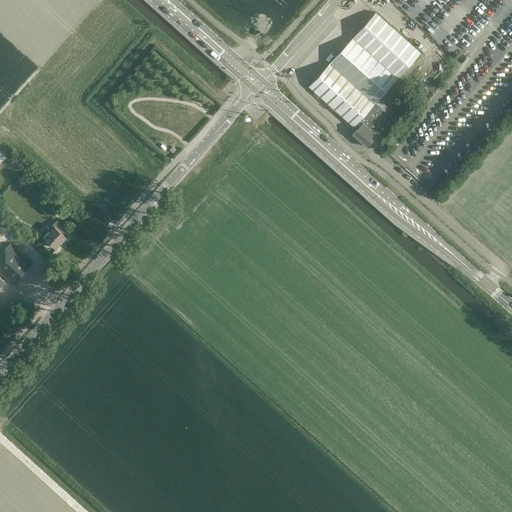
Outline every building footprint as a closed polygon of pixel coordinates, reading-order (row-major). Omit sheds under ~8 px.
[(420,51),(375,11),(351,37),(309,85),(354,126),(385,91),(397,78),(420,51)] [(403,86),(396,80),(391,85),(398,92),(403,86)] [(354,126),(357,129),(353,133),(367,146),(392,118),(375,103),(354,126)] [(67,236),(63,233),(67,229),(57,219),(53,224),(55,225),(44,237),(56,248),(67,236)] [(0,270),(14,283),(32,263),(10,243),(0,254),(0,270)]
